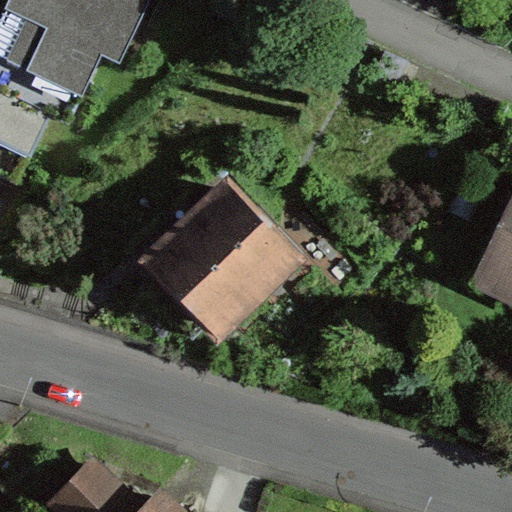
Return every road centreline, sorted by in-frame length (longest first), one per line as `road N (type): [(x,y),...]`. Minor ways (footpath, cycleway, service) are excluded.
road 1 (unclassified): [(0,351),(511,497)]
road 2 (residential): [(373,0),(511,64)]
